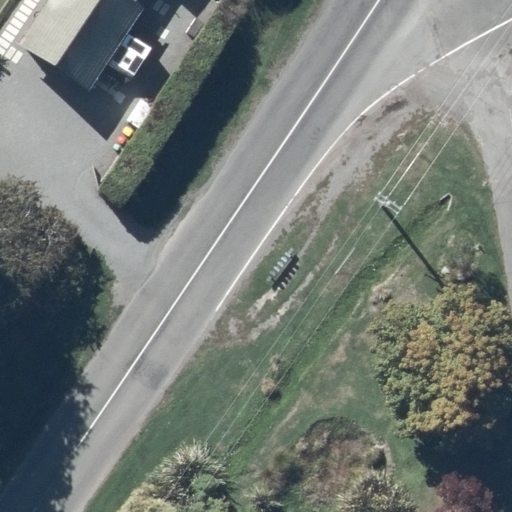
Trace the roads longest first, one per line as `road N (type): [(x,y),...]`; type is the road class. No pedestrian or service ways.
road 1 (tertiary): [(374,0),(35,511)]
road 2 (unclassified): [(490,0),(492,72),(511,160)]
